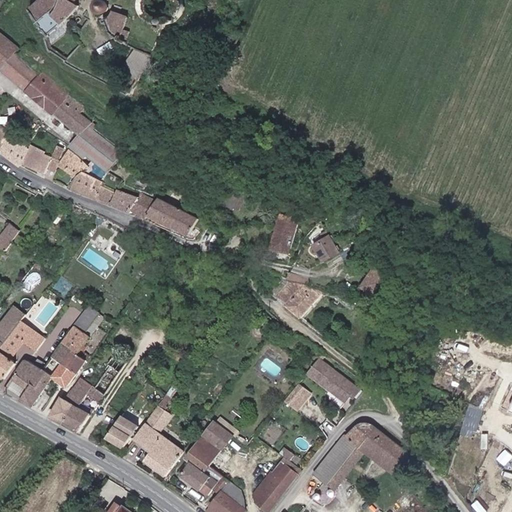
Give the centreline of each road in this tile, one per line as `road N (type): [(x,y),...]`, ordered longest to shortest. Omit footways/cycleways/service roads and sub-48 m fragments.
road 1 (residential): [(0,160),(214,259),(375,380),(401,424)]
road 2 (residential): [(401,424),(372,415),(350,423),(277,511)]
road 3 (primary): [(176,511),(73,444)]
